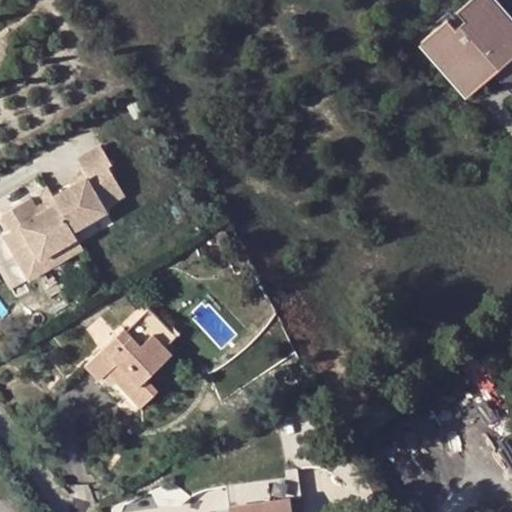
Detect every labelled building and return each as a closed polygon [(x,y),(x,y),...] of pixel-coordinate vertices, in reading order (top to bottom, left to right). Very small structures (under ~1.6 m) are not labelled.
[(511,12),(501,0),(472,0),(465,7),(473,16),(460,26),(452,18),(429,37),(476,93),(501,71),(511,82),(511,12)] [(131,99),(122,104),(128,117),(138,113),(131,99)] [(0,214),(0,229),(4,236),(13,232),(33,264),(69,241),(65,235),(104,215),(100,207),(118,197),(101,168),(106,165),(95,146),(71,159),(83,180),(48,201),(52,209),(34,219),(22,204),(0,214)] [(219,228),(210,233),(217,244),(226,239),(219,228)] [(4,236),(0,238),(0,245),(24,285),(78,254),(69,241),(33,264),(13,232),(4,236)] [(163,349),(176,337),(150,309),(125,333),(122,329),(84,363),(99,378),(107,371),(143,408),(158,394),(145,380),(170,357),(163,349)] [(232,477),(233,486),(297,479),(301,507),(311,506),(305,460),(293,462),(294,469),(232,477)] [(237,511),(301,511),(301,507),(297,479),(233,486),(237,511)]
